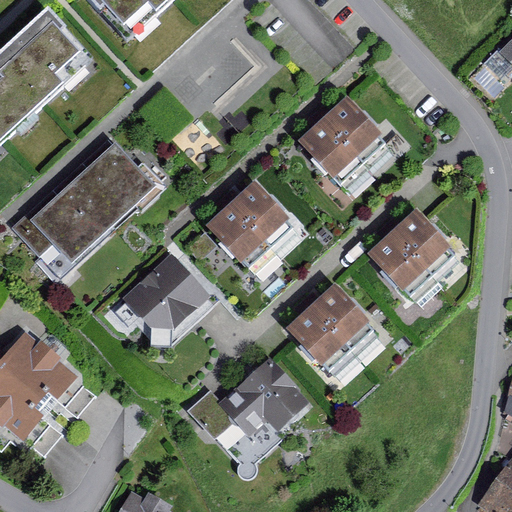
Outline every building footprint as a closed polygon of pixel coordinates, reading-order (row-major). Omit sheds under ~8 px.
[(170,0),(90,0),(127,40),(170,0)] [(0,144),(92,62),(47,12),(0,54),(0,144)] [(511,39),(499,53),(511,65),(511,39)] [(347,103),(325,122),(363,164),(385,145),(347,103)] [(325,122),(304,141),(341,183),(363,164),(325,122)] [(115,145),(73,184),(114,229),(135,211),(138,214),(165,190),(142,164),(137,169),(115,145)] [(114,229),(73,184),(33,219),(30,216),(14,230),(59,279),(114,229)] [(256,189),(235,208),(270,246),(291,228),(256,189)] [(235,208),(214,227),(249,265),(270,246),(235,208)] [(417,216),(396,236),(433,276),(454,256),(417,216)] [(396,236),(375,255),(412,295),(433,276),(396,236)] [(222,302),(174,252),(117,304),(154,345),(176,347),(222,302)] [(337,290),(315,309),(353,351),(375,332),(337,290)] [(315,309),(293,329),(331,371),(353,351),(315,309)] [(25,338),(1,367),(48,407),(72,378),(25,338)] [(309,404),(270,359),(218,403),(210,392),(188,412),(212,441),(216,437),(240,464),(238,470),(238,475),(242,479),(247,480),(253,478),(257,473),(257,467),(255,464),(285,437),(280,432),(309,404)] [(1,367),(0,367),(0,414),(24,435),(48,407),(1,367)] [(511,511),(511,458),(479,502),(488,511),(511,511)] [(161,511),(135,496),(125,511),(161,511)]
